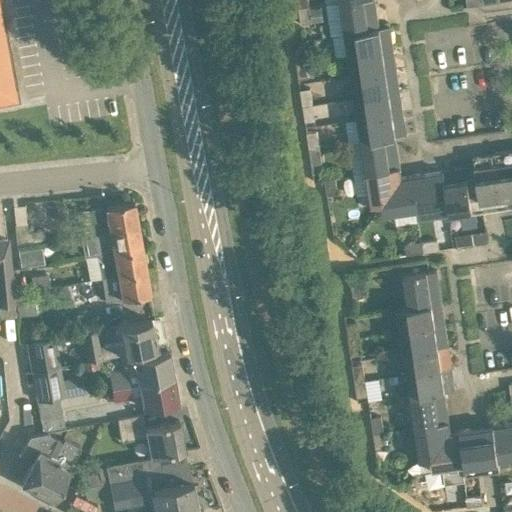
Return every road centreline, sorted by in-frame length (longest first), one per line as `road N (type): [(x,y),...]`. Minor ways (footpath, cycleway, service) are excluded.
road 1 (secondary): [(290,511),(236,367),(167,0)]
road 2 (unclassified): [(156,169),(213,434),(246,511)]
road 3 (unclassified): [(125,0),(156,169)]
road 4 (residential): [(0,184),(156,169)]
